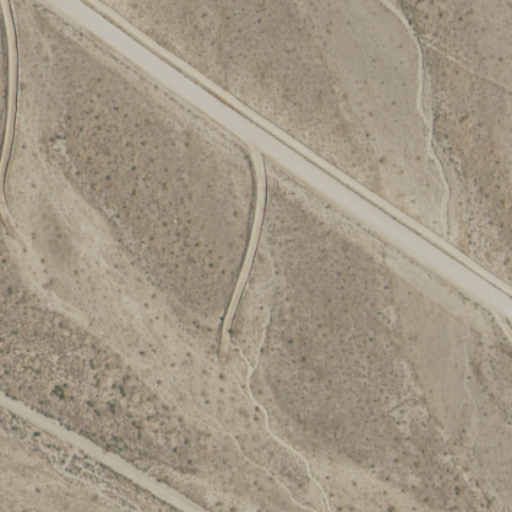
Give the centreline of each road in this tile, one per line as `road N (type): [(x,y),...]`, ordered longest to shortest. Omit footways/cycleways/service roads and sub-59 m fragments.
road 1 (residential): [(511,307),(68,0)]
road 2 (track): [(192,511),(0,398)]
